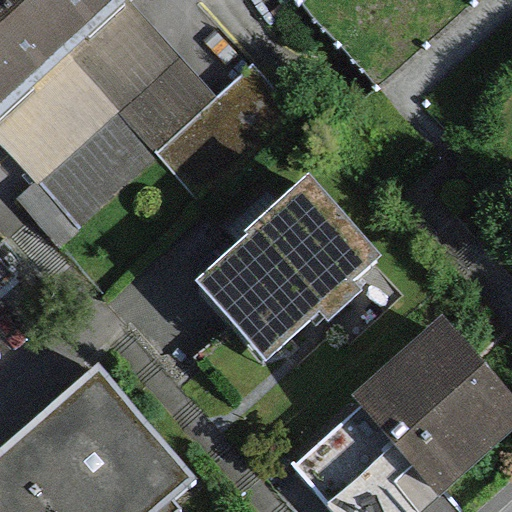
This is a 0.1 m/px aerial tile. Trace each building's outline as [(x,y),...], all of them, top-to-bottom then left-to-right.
[(7,0),(0,0),(0,110),(59,58),(7,0)] [(7,0),(59,58),(124,0),(7,0)] [(309,0),(302,7),(376,91),(478,0),(309,0)] [(220,226),(237,245),(306,188),(260,133),(235,154),(264,189),(220,226)] [(320,186),(214,281),(283,358),(389,263),(320,186)] [(0,299),(18,282),(0,262),(0,299)] [(429,511),(511,433),(511,384),(449,320),(294,469),(335,511),(429,511)] [(8,463),(49,511),(182,511),(173,501),(193,485),(103,381),(8,463)] [(49,511),(8,463),(0,469),(0,511),(49,511)]
